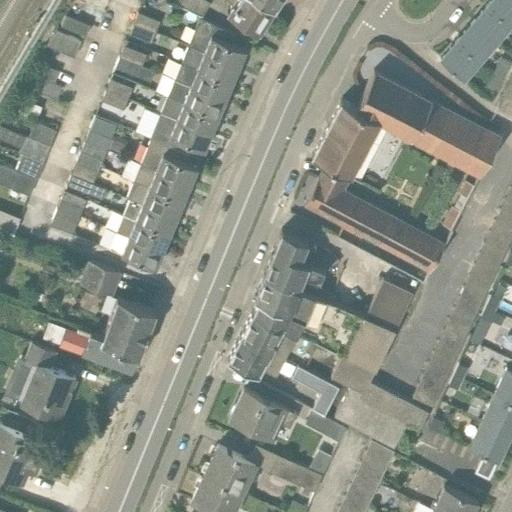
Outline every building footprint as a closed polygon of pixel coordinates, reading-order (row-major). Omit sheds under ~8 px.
[(172,0),(171,2),(201,16),(210,2),(206,0),(172,0)] [(257,32),(273,7),(261,0),(227,0),(231,2),(225,12),(257,32)] [(511,0),(490,0),(487,4),(509,23),(511,19),(511,0)] [(472,22),(493,41),(509,23),(487,4),(472,22)] [(133,22),(155,31),(159,21),(137,11),(133,22)] [(61,27),(85,36),(89,25),(65,16),(61,27)] [(187,44),(237,65),(244,48),(231,43),(235,34),(201,16),(194,28),(187,44)] [(128,33),(150,42),(155,31),(133,22),(128,33)] [(456,40),(478,59),(493,41),(472,22),(456,40)] [(81,42),(56,31),(49,44),(47,46),(74,58),(81,42)] [(462,77),(478,59),(456,40),(441,58),(462,77)] [(230,82),(237,65),(187,44),(181,60),(230,82)] [(119,55),(141,64),(145,54),(123,45),(119,55)] [(155,70),(141,64),(119,55),(114,67),(136,76),(136,75),(150,81),(155,70)] [(493,71),(503,77),(511,62),(501,56),(493,71)] [(223,99),(230,82),(181,60),(174,77),(223,99)] [(324,161),(317,176),(304,201),(363,233),(430,268),(444,242),(376,207),(341,188),(377,119),(479,173),(499,135),(373,70),(353,105),(340,98),(310,154),(324,161)] [(485,86),(495,92),(503,77),(493,71),(485,86)] [(56,98),(62,85),(53,81),(32,72),(25,85),(56,98)] [(217,115),(223,99),(174,77),(167,95),(217,115)] [(105,89),(127,98),(131,87),(109,78),(105,89)] [(122,109),(127,98),(105,89),(100,100),(122,109)] [(210,132),(217,115),(167,95),(160,111),(210,132)] [(149,138),(188,154),(192,145),(203,149),(210,132),(160,111),(149,138)] [(0,138),(19,147),(24,135),(0,124),(0,138)] [(83,140),(105,150),(110,138),(88,129),(83,140)] [(139,162),(189,183),(196,166),(185,161),(188,154),(149,138),(139,162)] [(79,151),(101,160),(105,150),(83,140),(79,151)] [(77,157),(99,166),(101,160),(79,151),(77,157)] [(14,169),(34,178),(35,178),(42,162),(20,153),(14,169)] [(99,166),(77,157),(75,162),(97,171),(99,166)] [(0,182),(27,194),(34,178),(14,169),(0,162),(0,182)] [(70,173),(92,183),(97,171),(75,162),(70,173)] [(182,200),(189,183),(139,162),(133,179),(182,200)] [(102,197),(105,188),(92,183),(70,173),(65,184),(88,193),(88,192),(102,197)] [(175,216),(182,200),(133,179),(126,196),(130,198),(175,216)] [(458,192),(459,193),(466,197),(473,184),(464,180),(458,192)] [(57,205),(79,214),(83,204),(61,195),(57,205)] [(175,216),(130,198),(123,214),(168,233),(175,216)] [(499,210),(511,215),(511,202),(504,199),(499,210)] [(49,224),(71,233),(79,214),(57,205),(49,224)] [(452,207),(450,206),(441,224),(450,228),(459,210),(452,207)] [(511,229),(511,215),(499,210),(494,221),(511,229)] [(126,236),(161,250),(168,233),(123,214),(116,230),(127,235),(126,236)] [(489,232),(509,241),(511,233),(511,229),(494,221),(489,232)] [(261,274),(315,293),(326,297),(328,291),(316,286),(300,280),(303,273),(318,280),(319,278),(323,268),(308,261),(316,243),(280,228),(261,274)] [(484,243),(503,252),(509,241),(489,232),(484,243)] [(161,250),(126,236),(120,253),(154,267),(161,250)] [(478,254),(498,263),(503,252),(484,243),(478,254)] [(473,265),(493,274),(498,263),(478,254),(473,265)] [(79,282),(112,294),(119,271),(87,259),(79,282)] [(468,276),(488,285),(493,274),(473,265),(468,276)] [(251,310),(282,327),(296,334),(306,314),(315,293),(261,274),(253,296),(257,298),(251,310)] [(366,315),(395,327),(412,288),(383,275),(366,315)] [(463,286),(483,296),(488,285),(468,276),(463,286)] [(458,298),(478,307),(483,296),(463,286),(458,298)] [(99,340),(138,354),(154,309),(116,295),(101,334),(99,340)] [(499,299),(490,295),(485,306),(494,311),(499,299)] [(452,308),(473,318),(478,307),(458,298),(452,308)] [(494,311),(485,306),(480,316),(489,320),(494,311)] [(447,319),(467,329),(473,318),(452,308),(447,319)] [(239,334),(284,358),(291,344),(277,337),(282,327),(251,310),(239,334)] [(362,313),(343,354),(374,369),(395,327),(366,315),(362,313)] [(132,370),(138,354),(99,340),(101,334),(89,330),(87,334),(74,330),(76,324),(54,317),(52,323),(53,323),(47,339),(58,343),(59,342),(132,370)] [(442,330),(462,340),(467,329),(447,319),(442,330)] [(437,341),(457,351),(462,340),(442,330),(437,341)] [(277,371),(284,358),(239,334),(226,358),(258,374),(263,363),(277,371)] [(310,338),(304,350),(311,354),(318,341),(310,338)] [(32,361),(17,396),(58,414),(74,377),(49,367),(55,350),(29,339),(23,357),(32,361)] [(452,362),(457,351),(437,341),(432,352),(452,362)] [(427,363),(447,373),(452,362),(432,352),(427,363)] [(369,379),(374,369),(343,354),(342,353),(331,374),(351,385),(336,416),(393,445),(406,421),(418,427),(427,409),(369,379)] [(421,374),(442,384),(447,373),(427,363),(421,374)] [(467,367),(458,363),(453,374),(462,378),(467,367)] [(320,391),(311,408),(324,415),(339,386),(298,364),(291,376),(320,391)] [(493,393),(511,401),(511,368),(506,365),(506,366),(506,367),(493,393)] [(416,385),(436,395),(442,384),(421,374),(416,385)] [(462,378),(453,374),(448,385),(457,389),(462,378)] [(431,406),(436,395),(416,385),(411,396),(431,406)] [(230,417),(274,438),(281,423),(288,427),(296,412),(243,388),(230,417)] [(481,419),(509,433),(511,426),(511,401),(493,393),(481,419)] [(324,415),(311,408),(303,422),(338,440),(345,426),(324,415)] [(428,427),(437,431),(442,420),(433,416),(428,427)] [(0,483),(3,476),(21,483),(26,471),(29,464),(36,468),(45,447),(20,437),(25,426),(0,417),(0,483)] [(509,433),(481,419),(469,445),(468,446),(483,453),(475,471),(488,477),(509,433)] [(364,451),(387,462),(392,451),(370,439),(364,451)] [(203,473),(243,492),(255,465),(313,491),(321,473),(276,453),(254,443),(247,459),(216,444),(203,473)] [(359,463),(381,474),(387,462),(364,451),(359,463)] [(353,474),(376,485),(381,474),(359,463),(353,474)] [(233,511),(243,492),(203,473),(191,499),(218,511),(233,511)] [(348,486),(371,497),(376,485),(353,474),(348,486)] [(431,507),(440,511),(471,511),(477,500),(442,483),(431,507)] [(342,497),(365,508),(371,497),(348,486),(342,497)] [(337,508),(345,511),(363,511),(365,508),(342,497),(337,508)]
